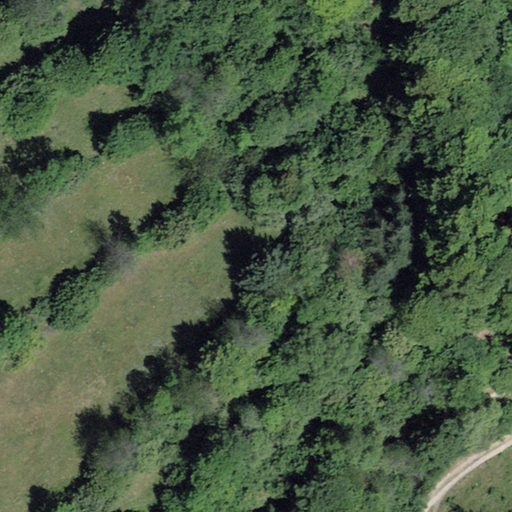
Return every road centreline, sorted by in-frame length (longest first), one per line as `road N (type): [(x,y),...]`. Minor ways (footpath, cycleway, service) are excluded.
road 1 (track): [(511,369),(355,451),(281,511)]
road 2 (track): [(511,436),(465,464),(419,511)]
